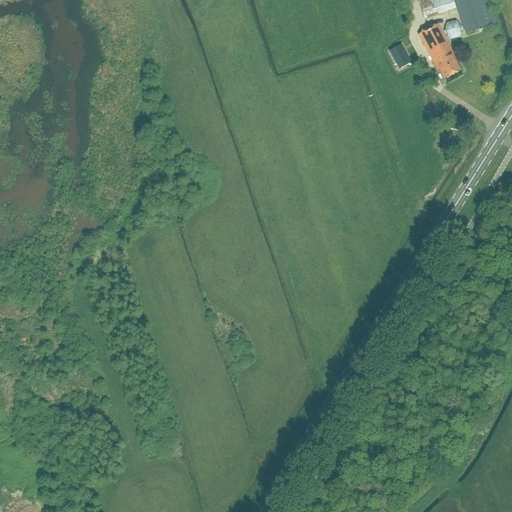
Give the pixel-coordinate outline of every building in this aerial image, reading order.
[(424,20),(456,10),(452,0),(437,0),(434,1),(433,0),(428,0),(429,0),(428,0),(423,0),(418,2),(424,20)] [(497,24),(488,0),(454,0),(466,34),(497,24)] [(444,33),(450,40),(460,38),(462,28),(456,22),(446,24),(444,33)] [(456,64),(438,27),(418,36),(433,68),(436,66),(443,82),(459,74),(454,65),(456,64)] [(400,46),(389,52),(399,71),(411,65),(400,46)]
